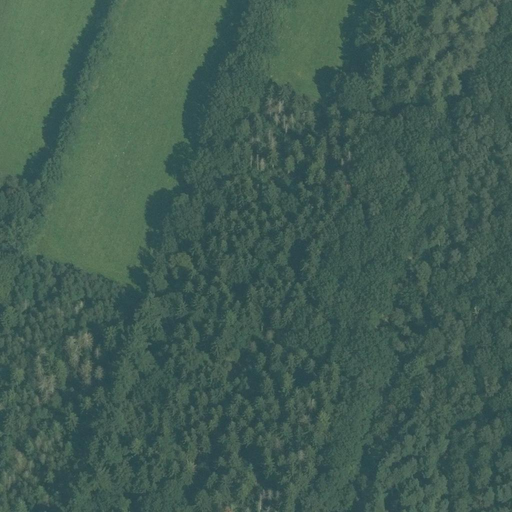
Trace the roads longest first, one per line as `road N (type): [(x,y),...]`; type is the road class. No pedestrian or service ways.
road 1 (track): [(83,511),(239,79)]
road 2 (track): [(311,511),(451,125)]
road 3 (track): [(451,125),(498,0)]
